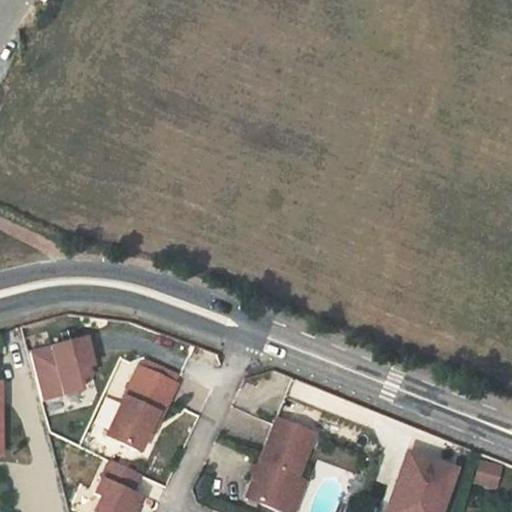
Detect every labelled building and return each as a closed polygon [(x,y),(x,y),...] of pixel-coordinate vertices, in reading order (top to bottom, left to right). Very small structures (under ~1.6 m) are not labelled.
[(90,369),(84,339),(29,352),(41,403),(82,394),(80,383),(88,381),(86,370),(90,369)] [(176,384),(140,366),(107,436),(140,451),(157,414),(161,416),(176,384)] [(311,435),(273,420),(242,498),(279,511),(280,511),(281,511),(294,478),(311,435)] [(452,471),(407,456),(398,480),(404,483),(401,490),(394,488),(386,511),(436,511),(439,504),(441,505),(452,471)] [(140,476),(104,461),(89,495),(96,498),(90,511),(131,511),(138,496),(132,493),(140,476)] [(476,462),(474,485),(495,487),(498,464),(476,462)] [(291,511),(303,482),(294,478),(281,511),(284,511),(291,511)]
